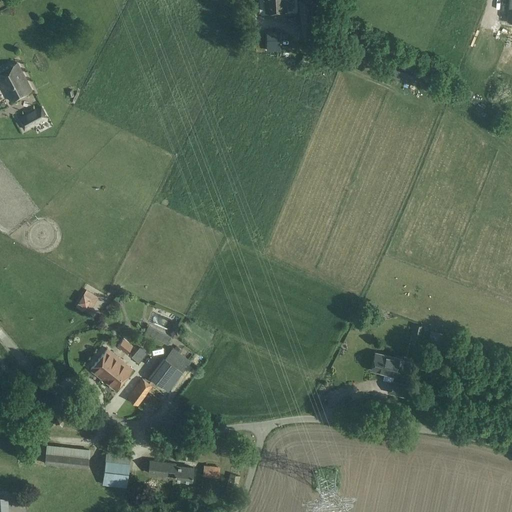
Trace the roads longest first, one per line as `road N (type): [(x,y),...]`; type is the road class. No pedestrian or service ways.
road 1 (track): [(492,0),(378,266),(298,420)]
road 2 (unclassified): [(265,424),(199,431),(103,419),(47,386),(0,333)]
road 3 (unclassified): [(511,449),(372,424),(265,424)]
